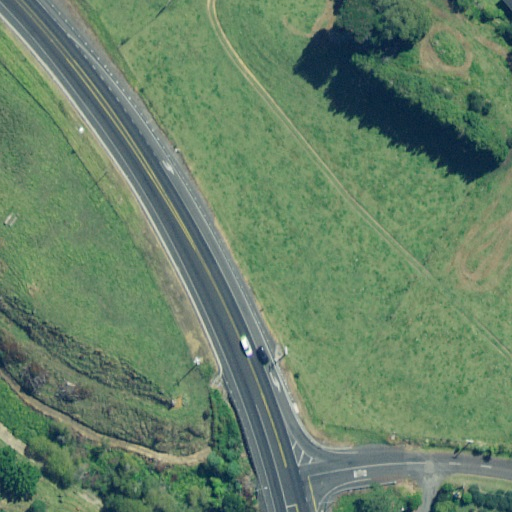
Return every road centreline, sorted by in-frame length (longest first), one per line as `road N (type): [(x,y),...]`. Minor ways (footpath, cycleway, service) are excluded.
road 1 (trunk): [(291,480),(241,336),(203,260),(94,90),(17,0)]
road 2 (unclassified): [(291,480),(386,465),(511,472)]
